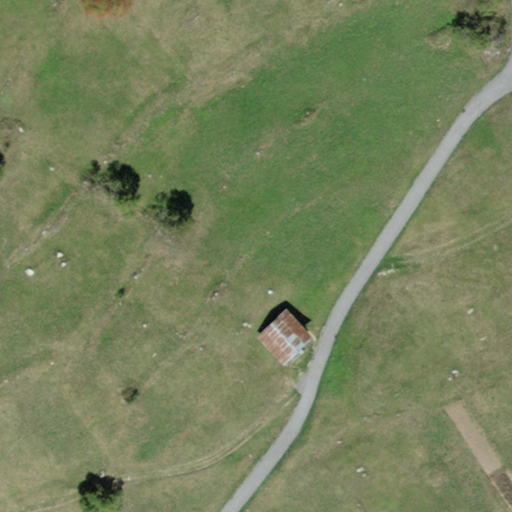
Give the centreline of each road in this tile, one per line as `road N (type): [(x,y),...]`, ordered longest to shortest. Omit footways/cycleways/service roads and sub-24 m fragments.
road 1 (track): [(318,370),(341,304),(456,128),(511,75)]
road 2 (track): [(0,498),(222,455),(318,370)]
road 3 (track): [(227,511),(283,445),(318,370)]
